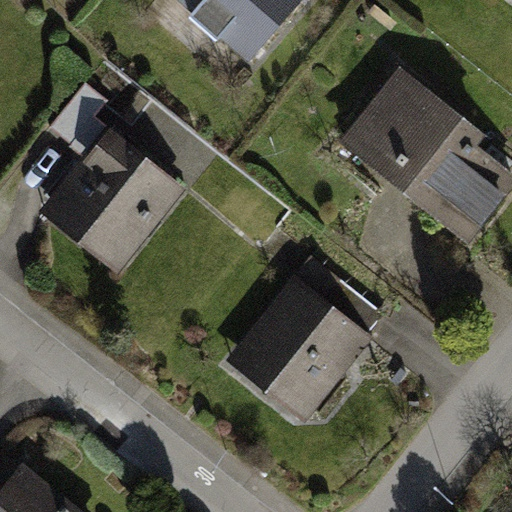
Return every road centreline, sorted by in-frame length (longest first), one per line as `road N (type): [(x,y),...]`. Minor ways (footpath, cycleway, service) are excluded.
road 1 (residential): [(0,311),(255,511)]
road 2 (residential): [(398,511),(511,368)]
